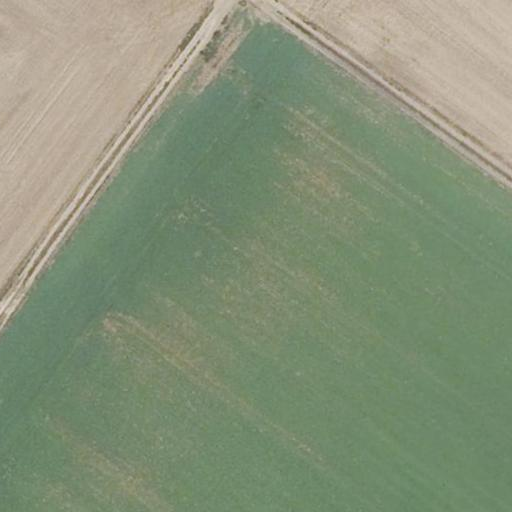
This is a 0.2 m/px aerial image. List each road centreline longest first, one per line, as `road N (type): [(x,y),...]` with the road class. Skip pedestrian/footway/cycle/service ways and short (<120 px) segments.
road 1 (track): [(225,0),(0,308)]
road 2 (track): [(511,190),(245,0)]
